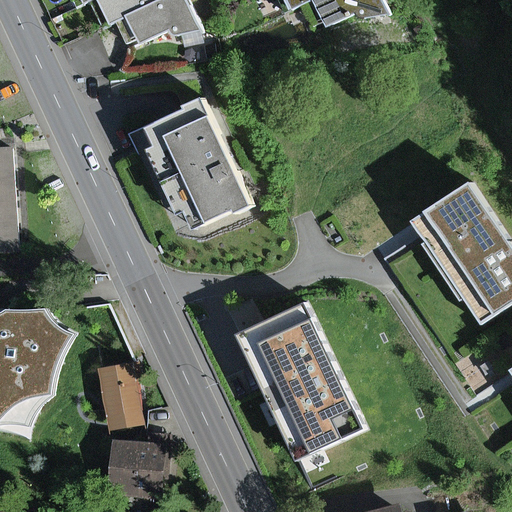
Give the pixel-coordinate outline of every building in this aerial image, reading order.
[(123,21),(165,0),(103,0),(115,24),(123,21)] [(208,30),(192,0),(165,0),(123,21),(134,44),(135,45),(137,45),(140,43),(144,42),(145,44),(176,29),(181,36),(188,35),(198,32),(208,30)] [(287,0),(292,9),(306,2),(309,0),(287,0)] [(385,0),(309,0),(306,2),(323,34),(392,11),(385,0)] [(261,204),(212,95),(146,125),(196,234),(261,204)] [(0,153),(0,187),(9,187),(7,153),(0,153)] [(511,304),(511,237),(474,183),(420,221),(489,320),(511,304)] [(0,187),(0,217),(11,217),(9,187),(0,187)] [(11,217),(0,217),(0,255),(13,255),(11,217)] [(321,292),(237,330),(300,466),(384,428),(321,292)] [(10,299),(0,295),(0,425),(16,420),(41,419),(52,402),(66,391),(72,359),(90,329),(74,320),(63,307),(67,305),(64,299),(10,299)] [(148,426),(138,363),(104,369),(115,431),(148,426)] [(121,491),(175,496),(181,430),(159,428),(158,439),(126,436),(121,491)] [(418,511),(415,500),(371,511),(418,511)]
